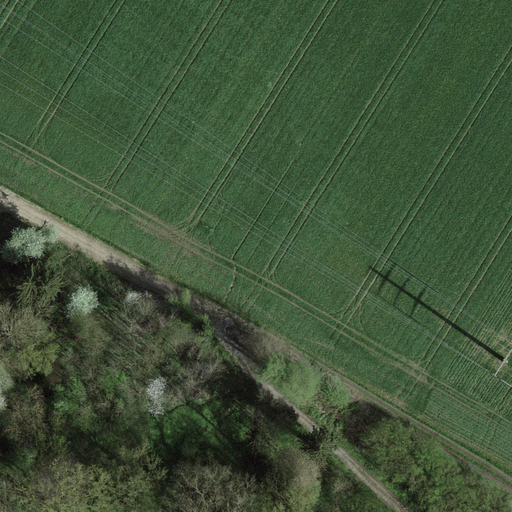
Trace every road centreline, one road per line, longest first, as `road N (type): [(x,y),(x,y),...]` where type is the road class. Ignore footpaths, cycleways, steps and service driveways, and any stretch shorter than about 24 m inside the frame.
road 1 (track): [(511,489),(8,206)]
road 2 (track): [(395,511),(338,440),(220,345),(8,206)]
